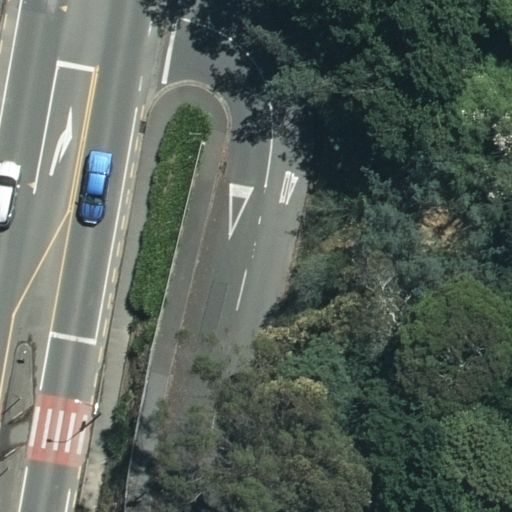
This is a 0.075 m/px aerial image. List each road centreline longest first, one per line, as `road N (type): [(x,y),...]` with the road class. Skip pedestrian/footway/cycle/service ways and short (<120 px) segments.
road 1 (residential): [(91,8),(174,18),(228,36),(257,65),(271,109),(271,150),(200,511)]
road 2 (trunk): [(4,511),(91,8)]
